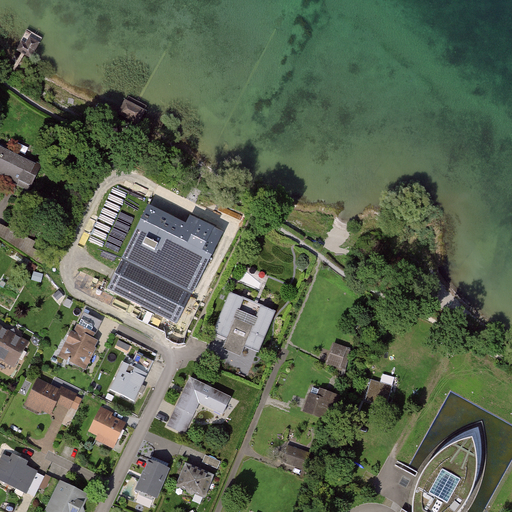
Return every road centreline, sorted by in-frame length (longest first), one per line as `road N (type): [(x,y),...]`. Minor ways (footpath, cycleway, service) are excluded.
road 1 (residential): [(216,511),(288,346)]
road 2 (residential): [(101,511),(175,358)]
